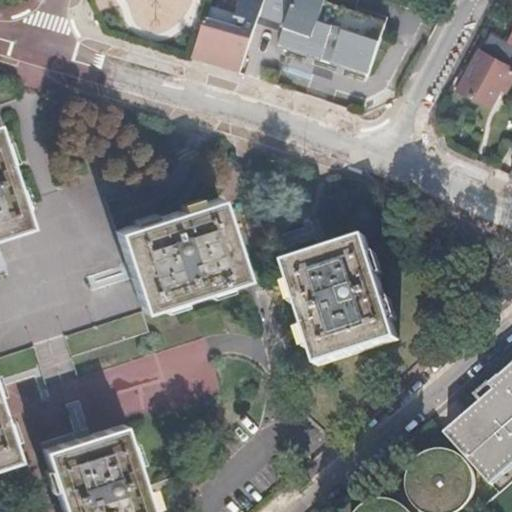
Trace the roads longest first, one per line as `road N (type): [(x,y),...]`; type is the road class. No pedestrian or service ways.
road 1 (residential): [(44,47),(387,162)]
road 2 (residential): [(287,511),(511,313)]
road 3 (residential): [(387,162),(473,0)]
road 4 (residential): [(387,162),(511,213)]
